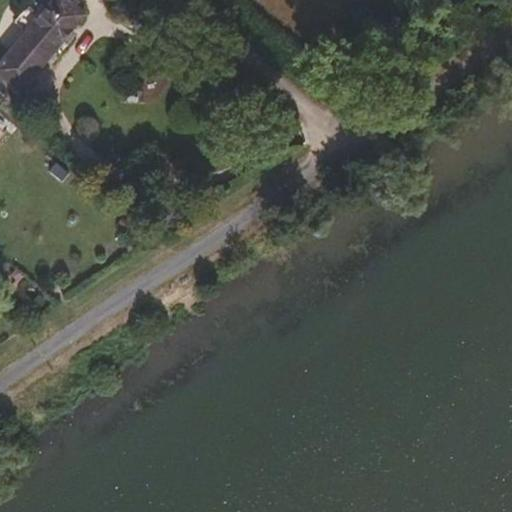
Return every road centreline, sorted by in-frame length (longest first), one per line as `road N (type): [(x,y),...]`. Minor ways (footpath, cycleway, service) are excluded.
road 1 (residential): [(364,143),(0,383)]
road 2 (residential): [(190,0),(364,143)]
road 3 (residential): [(511,35),(364,143)]
